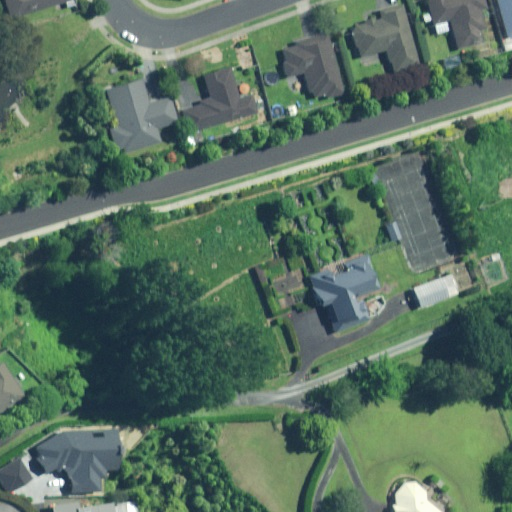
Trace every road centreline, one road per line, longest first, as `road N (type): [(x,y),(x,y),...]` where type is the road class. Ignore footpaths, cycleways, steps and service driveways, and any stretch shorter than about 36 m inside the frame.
road 1 (residential): [(0,229),(511,82)]
road 2 (residential): [(0,442),(51,416),(288,397)]
road 3 (residential): [(111,0),(142,29),(172,33),(277,0)]
